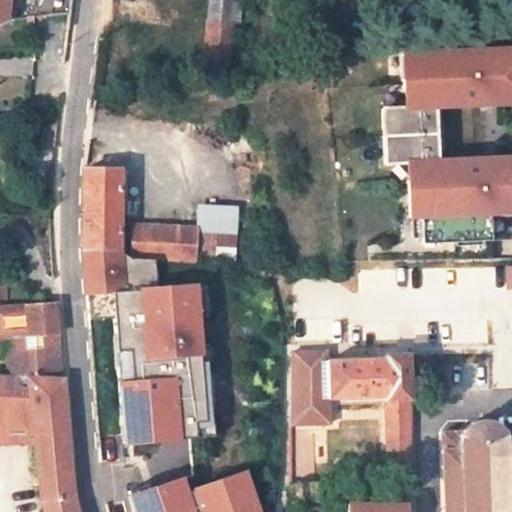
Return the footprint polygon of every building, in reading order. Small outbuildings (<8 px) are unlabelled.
[(0,0),(0,20),(10,20),(12,0),(0,0)] [(236,0),(207,0),(201,63),(230,65),(236,0)] [(511,27),(408,41),(410,65),(400,65),(401,81),(409,80),(411,104),(402,104),(379,105),(381,160),(405,159),(413,159),(414,182),(405,182),(407,213),(418,212),(419,239),(489,237),(488,209),(511,208),(511,153),(438,157),(435,103),(511,98),(511,27)] [(411,104),(409,80),(401,81),(402,104),(411,104)] [(414,182),(413,159),(405,159),(405,182),(414,182)] [(125,253),(125,167),(83,167),(83,253),(125,253)] [(238,207),(199,205),(198,227),(196,256),(235,258),(238,207)] [(156,261),(196,263),(196,256),(198,227),(133,224),(131,260),(156,261)] [(125,253),(83,253),(86,295),(116,293),(128,444),(216,436),(210,361),(203,361),(203,356),(207,356),(200,283),(158,287),(156,261),(131,260),(125,253)] [(0,299),(10,299),(10,279),(0,279),(0,299)] [(354,294),(307,295),(308,342),(355,342),(354,294)] [(55,301),(0,306),(0,340),(18,338),(19,347),(9,357),(10,366),(17,372),(18,377),(26,378),(40,378),(36,351),(59,349),(58,335),(58,334),(56,318),(55,302),(55,301)] [(59,349),(36,351),(40,378),(62,380),(59,349)] [(325,351),(287,352),(287,422),(328,421),(327,396),(384,394),(384,397),(406,398),(405,353),(382,354),(382,358),(325,360),(325,351)] [(0,376),(0,419),(31,421),(33,445),(40,502),(42,511),(76,511),(72,499),(71,493),(70,490),(62,380),(40,378),(26,378),(18,377),(0,376)] [(406,398),(384,397),(385,453),(406,453),(406,398)] [(511,511),(511,428),(500,428),(494,424),(489,421),(490,420),(487,418),(486,420),(477,420),(472,422),(472,420),(469,421),(470,423),(461,429),(441,430),(441,448),(439,448),(439,451),(441,451),(441,463),(439,463),(440,466),(442,466),(442,506),(440,506),(440,510),(443,509),(442,511),(511,511)] [(0,419),(0,446),(33,445),(31,421),(0,419)] [(406,453),(385,453),(385,474),(403,472),(406,472),(406,453)] [(191,490),(187,477),(131,496),(136,511),(262,511),(248,471),(191,490)] [(286,499),(327,494),(326,480),(286,483),(286,499)] [(402,511),(403,503),(346,502),(345,511),(402,511)]
